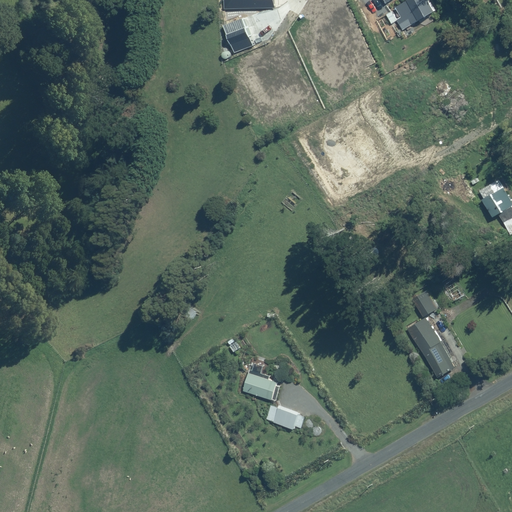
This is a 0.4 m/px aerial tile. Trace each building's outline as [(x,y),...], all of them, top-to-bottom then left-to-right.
[(432,0),(407,0),(396,6),(399,10),(396,12),(394,10),(388,13),(393,23),(398,20),(404,31),(438,11),(432,0)] [(258,37),(261,43),(274,75),(301,65),(286,26),(258,37)] [(479,189),(485,198),(496,217),(500,214),(511,234),(511,233),(511,198),(505,186),(499,177),(479,189)] [(453,275),(451,277),(443,282),(455,299),(458,298),(459,300),(466,295),(453,275)] [(438,308),(428,290),(416,297),(426,315),(438,308)] [(409,327),(412,331),(441,378),(458,368),(426,317),(409,327)] [(240,340),(231,346),(232,347),(236,352),(244,346),(240,340)] [(251,372),(250,374),(245,391),(274,400),(280,382),(272,379),(274,375),(264,372),(266,366),(257,363),(255,369),(252,368),(251,372)] [(280,407),(272,404),(267,418),(275,422),(296,430),(297,426),(302,428),(306,417),(301,415),(302,412),(281,404),(280,407)]
